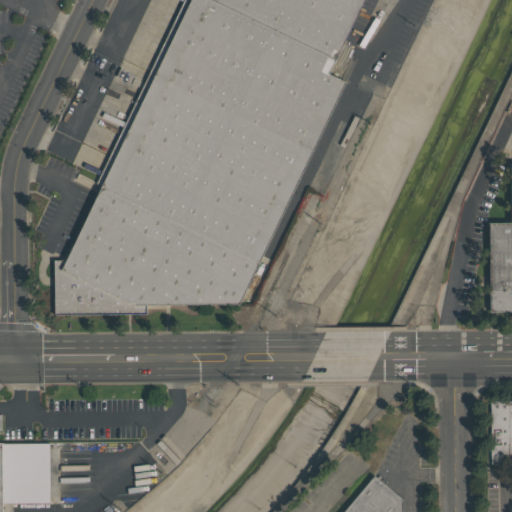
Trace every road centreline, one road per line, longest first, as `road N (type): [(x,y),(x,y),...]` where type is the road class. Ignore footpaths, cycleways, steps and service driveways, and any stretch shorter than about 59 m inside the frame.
road 1 (residential): [(89,0),(10,170),(13,327),(21,359)]
road 2 (secondary): [(115,358),(316,357)]
road 3 (tertiary): [(454,511),(454,356)]
